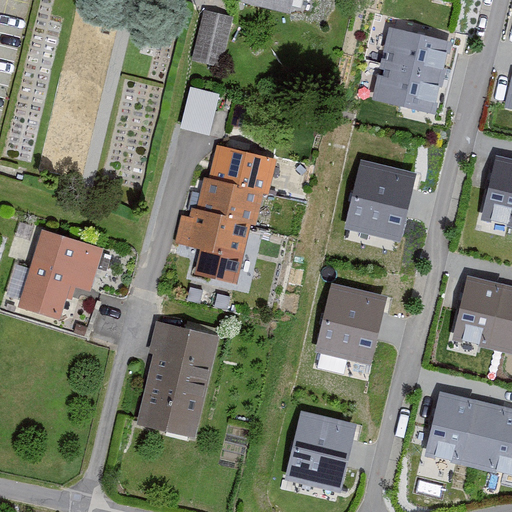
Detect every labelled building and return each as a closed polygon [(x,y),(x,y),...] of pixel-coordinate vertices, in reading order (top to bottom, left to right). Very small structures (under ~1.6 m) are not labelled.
[(234,0),(234,1),(291,14),(294,0),(234,0)] [(192,58),(221,64),(232,12),(204,6),(192,58)] [(437,38),(377,26),(363,96),(424,108),(437,38)] [(511,70),(501,68),(493,105),(511,108),(511,70)] [(214,132),(219,89),(189,85),(183,128),(214,132)] [(200,250),(193,279),(235,289),(250,224),(256,226),(263,195),(270,197),(278,161),(218,147),(210,181),(205,180),(198,213),(192,212),(190,222),(180,220),(174,245),(200,250)] [(511,155),(483,149),(468,216),(511,225),(511,155)] [(406,169),(350,157),(335,227),(392,239),(406,169)] [(17,308),(61,321),(70,290),(89,296),(102,250),(39,232),(17,308)] [(511,287),(455,274),(440,337),(511,354),(511,287)] [(377,289),(318,275),(301,348),(359,362),(377,289)] [(154,354),(136,426),(194,440),(219,338),(155,323),(147,353),(154,354)] [(511,469),(511,407),(428,389),(414,455),(510,476),(511,469)] [(340,419),(286,406),(270,477),(324,489),(340,419)]
